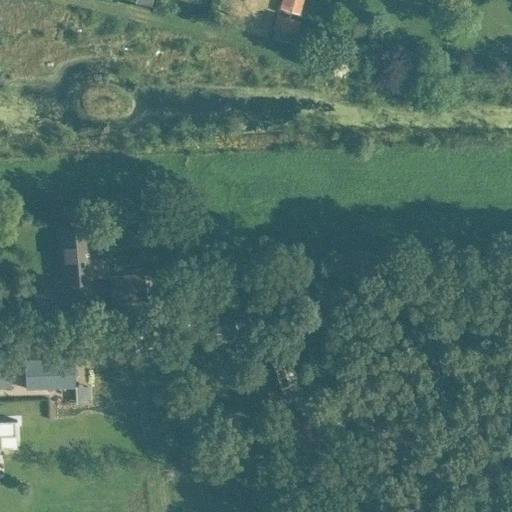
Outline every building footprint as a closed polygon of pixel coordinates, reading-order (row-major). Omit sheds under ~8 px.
[(136,0),(136,4),(151,8),(153,0),(136,0)] [(305,27),(312,12),(291,3),(284,19),(305,27)] [(93,224),(79,225),(59,227),(63,281),(98,278),(93,224)] [(146,313),(144,298),(142,276),(109,279),(113,316),(146,313)] [(69,337),(69,329),(57,330),(58,338),(69,337)] [(10,350),(0,350),(0,385),(11,385),(10,350)] [(73,357),(25,359),(26,388),(75,386),(73,357)] [(0,446),(1,447),(0,435),(15,434),(14,419),(0,419),(0,446)]
